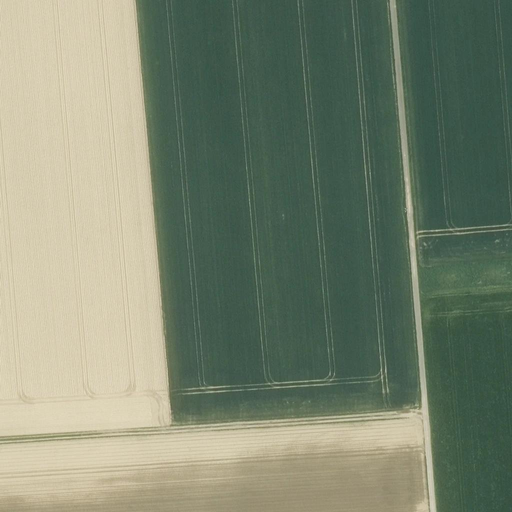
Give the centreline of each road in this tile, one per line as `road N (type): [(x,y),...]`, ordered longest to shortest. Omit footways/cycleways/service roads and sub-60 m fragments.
road 1 (track): [(425,415),(0,441)]
road 2 (track): [(393,0),(425,415)]
